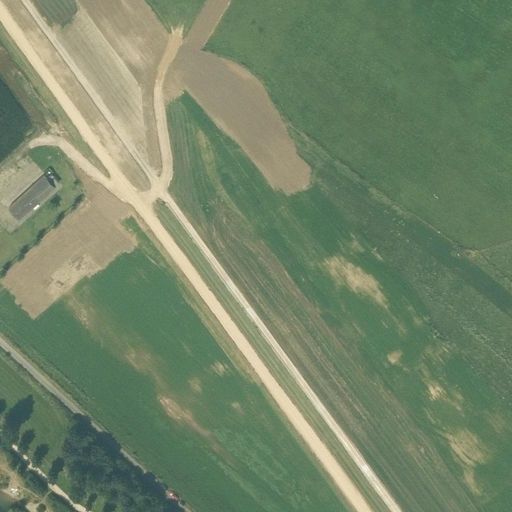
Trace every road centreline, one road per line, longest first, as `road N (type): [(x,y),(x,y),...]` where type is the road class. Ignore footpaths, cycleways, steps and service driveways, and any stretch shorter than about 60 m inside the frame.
road 1 (track): [(27,0),(399,511)]
road 2 (track): [(364,511),(174,251)]
road 3 (track): [(180,31),(158,83),(164,170),(136,199),(61,144),(25,147)]
road 4 (track): [(0,9),(174,251)]
road 5 (unclassified): [(186,511),(0,342)]
